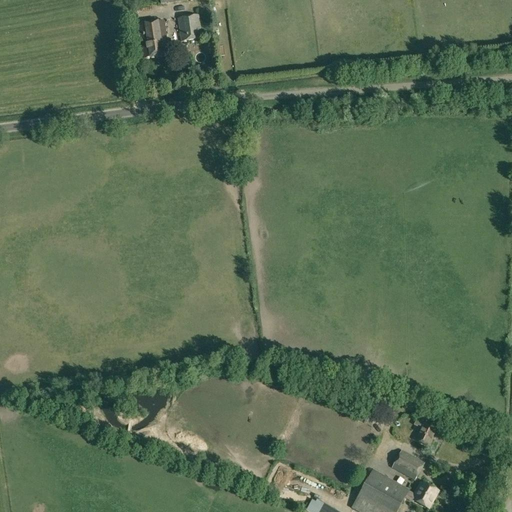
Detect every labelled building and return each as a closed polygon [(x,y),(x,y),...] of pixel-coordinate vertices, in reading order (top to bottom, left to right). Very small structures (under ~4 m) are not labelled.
[(178,19),(181,43),(203,40),(199,16),(178,19)] [(168,49),(171,48),(170,40),(167,40),(164,21),(139,24),(144,60),(169,56),(168,49)] [(378,412),(359,405),(353,420),(372,427),(378,412)] [(429,447),(437,430),(424,424),(416,441),(429,447)] [(415,481),(425,463),(401,451),(392,469),(415,481)] [(429,509),(438,492),(423,484),(421,483),(414,495),(408,492),(409,490),(374,470),(352,508),(359,511),(397,511),(405,498),(414,503),(415,501),(429,509)] [(337,511),(318,501),(311,511),(337,511)]
